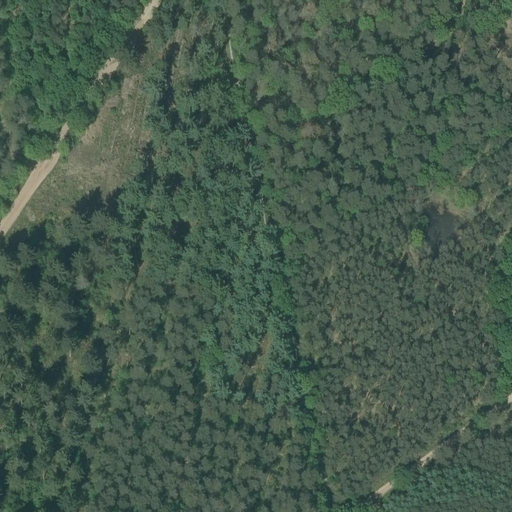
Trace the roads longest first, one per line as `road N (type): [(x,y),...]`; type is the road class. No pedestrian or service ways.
road 1 (track): [(329,511),(216,0)]
road 2 (track): [(153,0),(0,224)]
road 3 (track): [(354,511),(511,398)]
